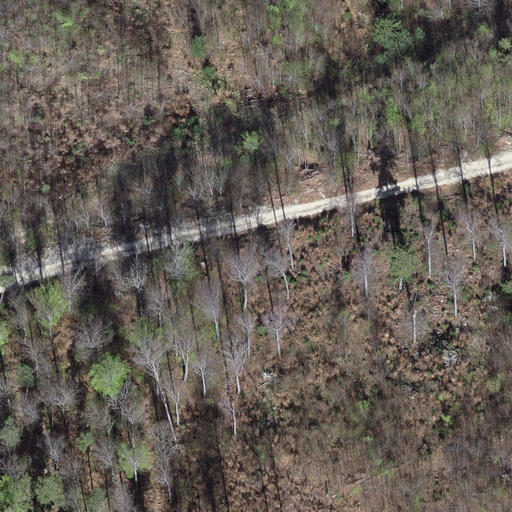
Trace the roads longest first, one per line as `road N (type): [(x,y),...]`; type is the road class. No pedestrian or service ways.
road 1 (track): [(511,26),(358,102),(0,246)]
road 2 (track): [(0,286),(511,156)]
